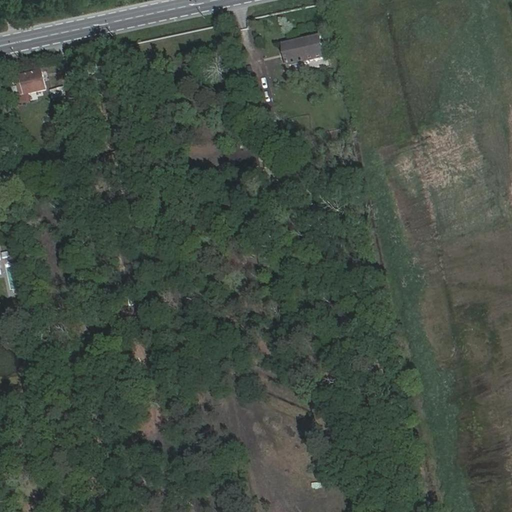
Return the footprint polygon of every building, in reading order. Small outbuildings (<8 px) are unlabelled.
[(289,43),(293,61),(301,60),(301,57),(311,55),(310,49),(323,47),(321,36),(289,43)] [(23,78),(27,95),(47,90),(44,73),(23,78)] [(21,96),(27,95),(23,78),(18,79),(21,96)] [(62,133),(77,130),(81,129),(76,105),(57,109),(62,133)] [(85,168),(74,170),(77,185),(88,183),(85,168)]
